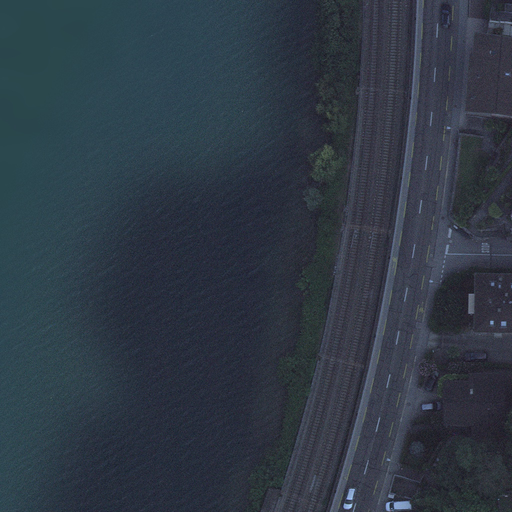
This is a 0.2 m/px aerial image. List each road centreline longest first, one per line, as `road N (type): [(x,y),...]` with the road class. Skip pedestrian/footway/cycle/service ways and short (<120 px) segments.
road 1 (primary): [(351,511),(413,252)]
road 2 (primary): [(413,252),(436,0)]
